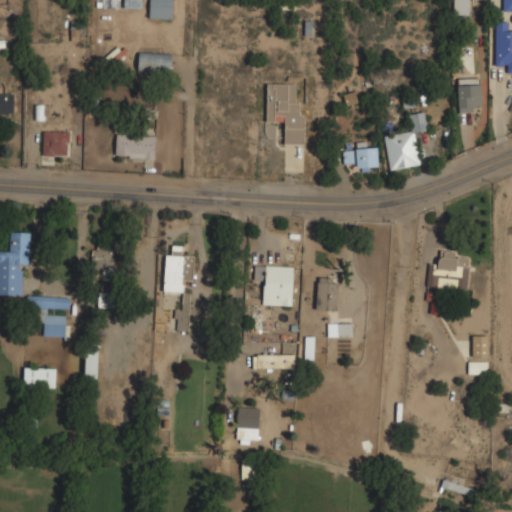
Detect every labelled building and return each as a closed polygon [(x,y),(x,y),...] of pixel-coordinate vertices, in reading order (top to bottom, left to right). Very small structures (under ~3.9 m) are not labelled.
[(123,0),(123,8),(142,8),(141,0),(123,0)] [(149,0),(149,18),(174,18),(174,0),(149,0)] [(453,0),(453,14),(469,14),(469,0),(453,0)] [(511,0),(503,0),(503,11),(511,11),(511,0)] [(511,73),(511,31),(508,31),(508,22),(495,22),(495,65),(506,65),(506,73),(511,73)] [(138,70),(170,70),(170,54),(138,54),(138,70)] [(482,78),(458,78),(458,111),(482,111),(482,78)] [(300,144),(301,83),(267,83),(266,121),(284,121),(284,144),(300,144)] [(0,116),(14,117),(14,91),(0,91),(0,116)] [(357,102),(356,93),(344,94),(345,104),(357,102)] [(416,131),(427,129),(425,112),(409,114),(411,131),(384,135),(389,169),(420,165),(416,131)] [(43,155),(68,155),(68,130),(43,130),(43,155)] [(155,134),(116,134),(116,157),(155,157),(155,134)] [(356,169),(377,170),(378,142),(354,141),(354,152),(344,152),(344,162),(356,162),(356,169)] [(0,294),(21,295),(22,264),(29,264),(29,232),(9,232),(9,251),(0,251),(0,294)] [(192,280),(193,255),(181,255),(182,245),(171,245),(171,255),(164,254),(163,291),(182,292),(182,280),(192,280)] [(427,263),(427,288),(467,288),(467,257),(453,257),(453,249),(438,249),(438,263),(427,263)] [(91,250),(91,278),(113,279),(113,250),(91,250)] [(262,305),(291,306),(292,267),(254,266),(253,280),(263,280),(262,305)] [(336,278),(317,277),(316,310),(336,310),(336,278)] [(69,308),(69,296),(28,296),(27,321),(43,321),(43,336),(68,336),(69,325),(65,324),(65,315),(46,315),(47,308),(69,308)] [(327,336),(352,337),(352,324),(327,323),(327,336)] [(487,335),(472,335),(471,357),(487,357),(487,335)] [(304,363),(313,364),(314,336),(305,336),(304,363)] [(97,347),(84,346),(83,378),(97,379),(97,347)] [(294,355),(252,356),(253,369),(294,368),(294,355)] [(487,362),(468,361),(468,373),(487,373),(487,362)] [(55,368),(23,367),(23,387),(54,388),(55,368)] [(259,407),(236,407),(235,439),(258,439),(259,407)]
